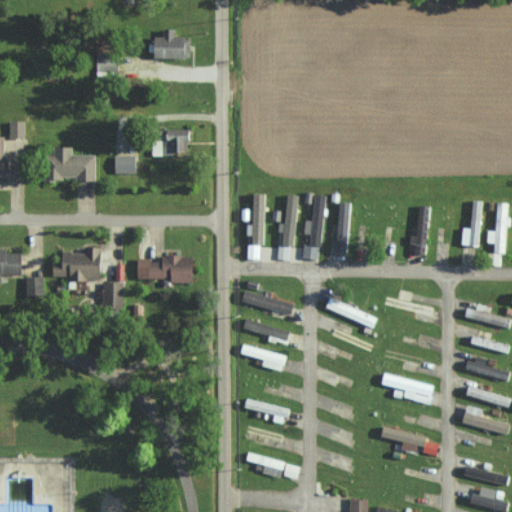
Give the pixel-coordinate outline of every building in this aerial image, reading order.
[(177,28),(166,27),(165,35),(155,35),(155,57),(191,58),(192,35),(177,35),(177,28)] [(154,155),(177,155),(177,150),(188,150),(188,139),(193,139),(193,129),(166,129),(166,144),(154,144),(154,155)] [(0,180),(1,181),(1,175),(10,175),(10,155),(6,155),(6,135),(0,134),(0,180)] [(97,178),(97,154),(74,154),(74,146),(54,146),(54,178),(97,178)] [(137,172),(138,155),(116,155),(116,172),(137,172)] [(265,243),(267,193),(255,193),(255,223),(248,223),(248,234),(255,234),(254,243),(265,243)] [(300,194),(286,193),(285,223),(279,223),(279,233),(282,233),(282,244),(297,244),(300,194)] [(313,221),(303,220),(302,233),(312,234),(311,244),(304,243),(303,257),(321,258),(327,194),(316,193),(313,221)] [(459,227),(458,245),(476,246),(478,200),(468,200),(467,228),(459,227)] [(350,252),(352,201),(338,201),(335,251),(350,252)] [(492,230),(484,230),(484,242),(490,243),(490,252),(501,253),(502,225),(506,226),(507,203),(493,202),(492,230)] [(426,205),(415,205),(413,235),(407,235),(406,244),(412,244),(411,253),(423,254),(426,205)] [(248,258),(260,258),(260,244),(249,244),(248,258)] [(54,275),(71,274),(71,279),(105,278),(104,245),(86,246),(86,251),(63,252),(64,261),(54,261),(54,275)] [(278,258),(288,259),(288,245),(278,245),(278,258)] [(0,282),(3,283),(3,273),(24,274),(25,251),(0,250),(0,282)] [(139,278),(196,280),(197,255),(165,254),(165,259),(139,258),(139,278)] [(45,276),(26,275),(26,295),(44,296),(45,276)] [(105,280),(104,305),(125,305),(125,281),(105,280)] [(295,302),(244,291),(242,300),(292,312),(295,302)] [(374,327),(379,317),(332,296),(328,306),(374,327)] [(264,365),(284,370),(288,354),(245,343),(243,352),(266,358),(264,365)] [(465,366),(508,382),(511,371),(478,358),(477,361),(468,358),(465,366)] [(405,396),(432,403),(437,384),(387,372),(384,383),(407,388),(405,396)] [(511,400),(511,397),(470,384),(467,393),(510,407),(511,400)] [(508,433),(511,422),(483,415),(485,408),(469,403),(464,421),(508,433)] [(384,435),(406,440),(404,448),(418,451),(420,443),(427,445),(429,435),(386,425),(384,435)] [(425,451),(438,454),(440,443),(427,440),(425,451)] [(264,471),(282,476),(286,460),(250,450),(248,459),(266,464),(264,471)] [(300,465),(286,463),(285,475),(298,477),(300,465)] [(463,474),(509,483),(511,474),(465,465),(463,474)] [(508,510),(510,500),(499,498),(500,489),(483,486),(481,493),(472,492),(470,503),(508,510)] [(350,511),(368,511),(369,498),(351,498),(350,511)]
